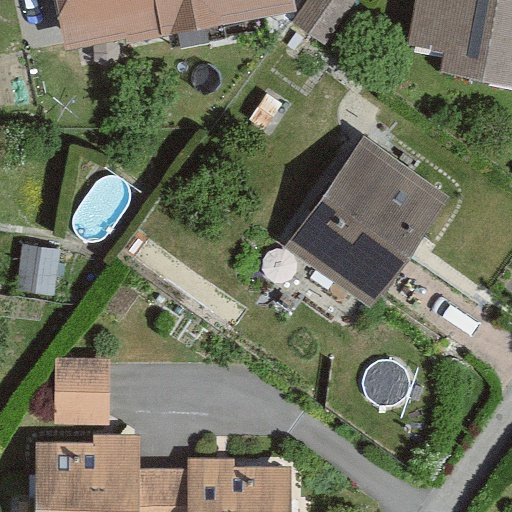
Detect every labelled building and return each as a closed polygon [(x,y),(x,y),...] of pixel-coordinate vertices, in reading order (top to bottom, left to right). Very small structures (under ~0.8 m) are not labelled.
[(284,0),(51,0),(62,56),(287,13),(284,0)] [(309,0),(294,22),(327,44),(357,0),(309,0)] [(511,0),(408,0),(400,39),(511,63),(511,0)] [(448,199),(356,132),(277,239),(368,306),(448,199)] [(56,359),(55,425),(110,426),(112,360),(56,359)] [(93,445),(35,445),(35,511),(163,511),(164,470),(141,470),(141,436),(93,436),(93,445)] [(236,459),(188,459),(188,470),(164,470),(163,511),(293,511),(294,468),(235,468),(236,459)]
